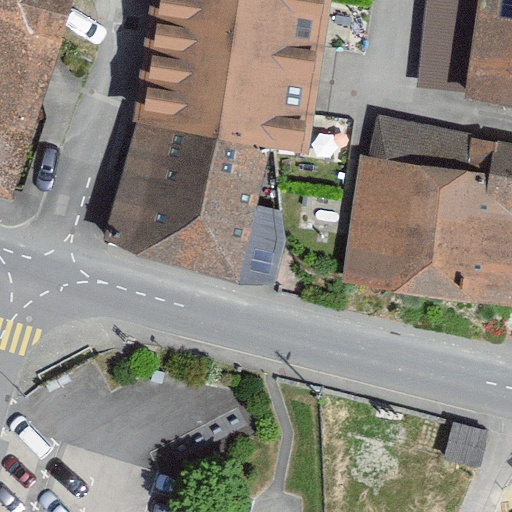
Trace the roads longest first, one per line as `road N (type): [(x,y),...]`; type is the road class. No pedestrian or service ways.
road 1 (tertiary): [(511,388),(49,263)]
road 2 (residential): [(49,263),(69,236),(107,103),(112,0)]
